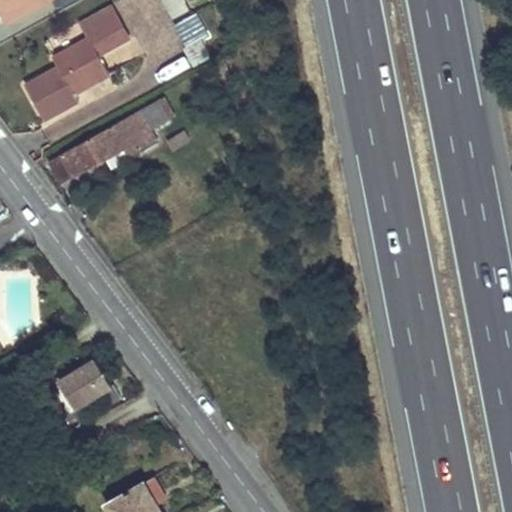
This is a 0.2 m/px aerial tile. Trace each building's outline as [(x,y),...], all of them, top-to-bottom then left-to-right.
[(0,0),(0,3),(3,9),(10,22),(49,0),(0,0)] [(98,56),(129,40),(111,7),(82,23),(89,38),(52,58),(58,68),(26,87),(44,121),(78,103),(74,95),(108,77),(98,56)] [(183,44),(207,33),(198,11),(173,21),(183,44)] [(194,63),(209,55),(201,38),(186,46),(194,63)] [(157,145),(150,132),(177,117),(166,97),(49,162),(60,182),(124,148),(131,159),(157,145)] [(193,141),(186,129),(169,140),(175,152),(193,141)] [(92,358),(56,380),(72,407),(108,384),(92,358)] [(167,498),(155,477),(142,484),(154,505),(158,504),(167,498)] [(154,505),(142,484),(105,505),(108,511),(163,511),(158,504),(154,505)]
